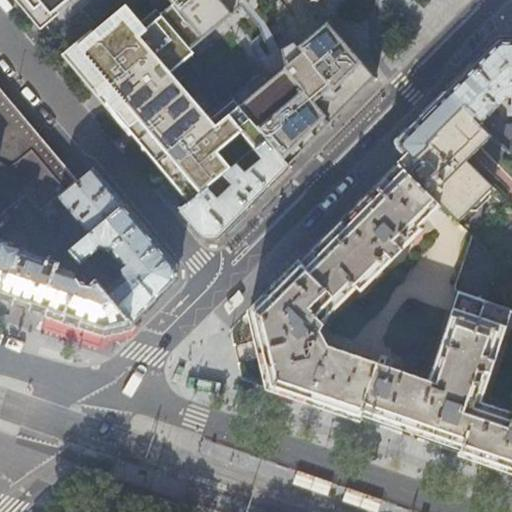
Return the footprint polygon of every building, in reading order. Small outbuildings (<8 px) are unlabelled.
[(23,0),(42,22),(68,0),(23,0)] [(161,14),(162,16),(191,50),(252,0),(169,0),(173,4),(161,14)] [(194,53),(191,50),(162,16),(139,35),(124,18),(81,55),(91,67),(84,72),(192,200),(267,141),(268,140),(233,98),(209,118),(171,73),(194,53)] [(277,62),(233,98),(268,140),(267,141),(289,165),(375,79),(328,22),(292,51),(287,44),(272,55),(277,62)] [(511,39),(499,40),(477,62),(448,91),(452,94),(494,137),(511,154),(511,125),(506,125),(493,111),(507,97),(511,97),(511,39)] [(0,217),(7,212),(27,196),(41,213),(52,204),(60,197),(79,181),(78,180),(0,87),(0,217)] [(406,154),(398,163),(441,205),(460,223),(494,189),(468,163),(494,137),(452,94),(428,118),(400,148),(406,154)] [(203,236),(218,236),(222,232),(246,208),(254,200),(289,165),(267,141),(192,200),(181,209),(203,236)] [(511,470),(511,411),(481,401),(511,310),(486,301),(500,262),(472,235),(453,289),(458,291),(428,379),(328,344),(321,329),(329,314),(357,287),(360,290),(423,228),(420,226),(441,205),(398,163),(398,162),(368,192),(310,250),(257,303),(250,311),(268,387),(274,389),(342,413),(360,418),(362,412),(409,429),(462,447),(460,453),(470,457),(511,470)] [(79,181),(60,197),(88,230),(91,234),(124,204),(94,168),(79,181)] [(27,196),(7,212),(37,246),(31,252),(8,244),(9,240),(0,237),(0,295),(13,300),(23,303),(48,312),(70,319),(105,331),(116,329),(129,326),(133,322),(106,290),(104,288),(98,280),(90,287),(87,284),(77,281),(79,275),(60,268),(62,263),(60,262),(53,254),(67,243),(52,226),(41,213),(27,196)] [(52,204),(41,213),(52,226),(58,222),(54,217),(60,212),(52,204)] [(124,204),(91,234),(72,249),(83,263),(99,249),(109,249),(118,261),(113,265),(117,270),(122,270),(124,269),(125,274),(106,290),(133,322),(158,297),(175,280),(175,265),(124,204)] [(246,208),(222,232),(226,235),(250,211),(246,208)] [(72,249),(91,234),(88,230),(77,239),(75,238),(68,244),(72,249)] [(85,265),(98,280),(104,288),(104,277),(96,267),(85,265)] [(13,300),(0,295),(0,305),(10,309),(13,300)] [(237,321),(238,321),(252,307),(252,305),(251,303),(249,299),(248,299),(246,301),(245,303),(237,310),(235,313),(234,314),(234,316),(235,318),(237,321)] [(70,319),(48,312),(44,325),(100,345),(105,331),(70,319)] [(333,483),(297,471),(293,484),(328,496),(333,483)] [(378,511),(382,500),(347,488),(342,501),(373,511),(378,511)]
